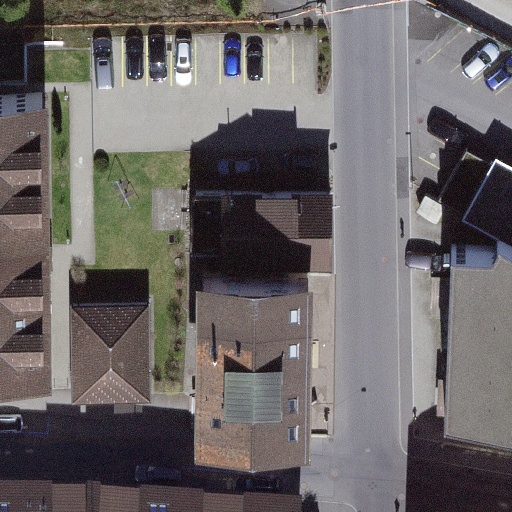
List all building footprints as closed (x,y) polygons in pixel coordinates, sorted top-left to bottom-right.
[(45,78),(0,78),(0,374),(47,374),(45,78)] [(511,186),(464,159),(439,200),(511,244),(511,186)] [(332,177),(223,176),(222,248),(331,248),(332,177)] [(511,245),(505,255),(438,255),(446,423),(511,441),(511,245)] [(202,250),(197,433),(303,435),(307,252),(202,250)] [(168,291),(72,293),(74,390),(170,388),(168,291)] [(292,511),(292,507),(92,494),(0,491),(0,511),(292,511)]
